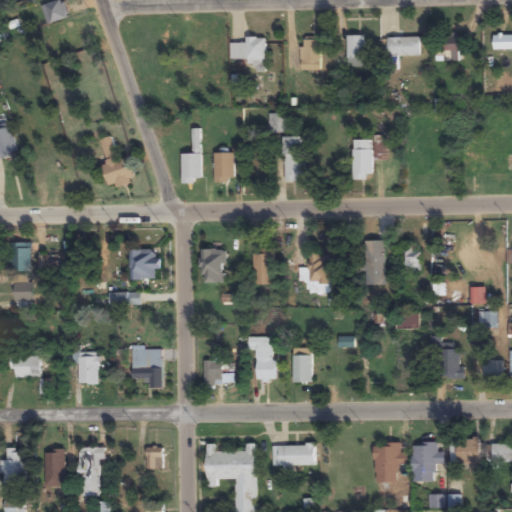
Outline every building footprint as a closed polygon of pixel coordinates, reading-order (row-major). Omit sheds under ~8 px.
[(47,24),(69,17),(63,0),(61,0),(42,6),(47,24)] [(68,28),(66,23),(49,28),(57,53),(84,44),(78,25),(68,28)] [(511,49),(511,35),(494,35),(494,50),(511,49)] [(365,65),(365,36),(348,36),(348,65),(365,65)] [(436,50),(436,61),(461,61),(461,37),(444,37),(444,50),(436,50)] [(266,38),(247,38),(247,43),(231,43),(231,60),(249,60),(249,70),(266,70),(266,38)] [(302,38),(302,71),(321,71),(321,38),(302,38)] [(421,38),(388,38),(388,57),(410,57),(410,64),(421,64),(421,38)] [(184,73),(184,90),(203,90),(203,73),(184,73)] [(269,134),(286,134),(286,114),(269,114),(269,134)] [(10,125),(0,127),(0,152),(2,161),(19,156),(10,125)] [(203,183),(202,129),(193,129),(193,154),(182,154),(183,183),(203,183)] [(120,161),(112,136),(100,140),(108,164),(104,166),(111,189),(137,180),(130,157),(120,161)] [(286,182),(305,182),(305,137),(286,137),(286,182)] [(354,140),(354,178),(373,178),(373,140),(354,140)] [(215,182),(235,182),(235,153),(215,153),(215,182)] [(483,172),(483,155),(466,155),(466,172),(483,172)] [(47,192),(75,192),(75,172),(47,172),(47,192)] [(366,285),(386,285),(386,241),(366,241),(366,285)] [(11,272),(31,272),(31,243),(11,243),(11,272)] [(404,275),(423,275),(423,248),(404,248),(404,275)] [(132,250),(132,280),(157,280),(157,270),(161,270),(161,260),(157,260),(157,250),(132,250)] [(227,284),(227,250),(203,250),(203,284),(227,284)] [(311,252),(311,282),(330,282),(330,252),(311,252)] [(255,285),(275,285),(275,254),(255,254),(255,285)] [(36,309),(36,282),(16,282),(16,309),(36,309)] [(398,329),(420,329),(420,312),(398,312),(398,329)] [(480,313),(480,330),(497,330),(497,313),(480,313)] [(275,338),(256,338),(256,382),(275,382),(275,338)] [(461,380),(461,344),(442,344),(442,380),(461,380)] [(313,383),(313,348),(294,348),(294,383),(313,383)] [(162,389),(162,350),(134,350),(134,380),(149,380),(149,389),(162,389)] [(99,386),(99,355),(79,355),(79,386),(99,386)] [(16,357),(16,378),(41,378),(41,357),(16,357)] [(204,361),(204,388),(215,388),(215,378),(223,378),(223,361),(204,361)] [(483,361),(483,377),(503,377),(503,361),(483,361)] [(480,441),(452,441),(452,466),(462,466),(462,473),(481,473),(480,441)] [(437,482),(437,464),(442,464),(442,443),(414,443),(414,482),(437,482)] [(511,443),(493,444),(493,463),(511,463),(511,443)] [(257,511),(257,444),(247,444),(247,452),(217,452),(217,444),(208,445),(208,487),(218,487),(218,480),(236,480),(236,511),(257,511)] [(409,453),(402,453),(402,444),(375,444),(375,483),(399,483),(399,465),(409,465),(409,453)] [(316,446),(274,446),(274,466),(316,466),(316,446)] [(106,459),(106,448),(79,448),(79,496),(101,496),(101,459),(106,459)] [(163,448),(148,448),(148,469),(163,469),(163,448)] [(26,484),(25,449),(8,450),(8,461),(2,461),(3,485),(26,484)] [(66,487),(66,450),(46,450),(46,487),(66,487)] [(430,495),(430,509),(445,509),(445,495),(430,495)] [(450,496),(450,509),(462,509),(461,496),(450,496)] [(4,511),(26,511),(26,500),(5,500),(4,511)] [(98,503),(97,511),(110,511),(111,502),(98,503)]
